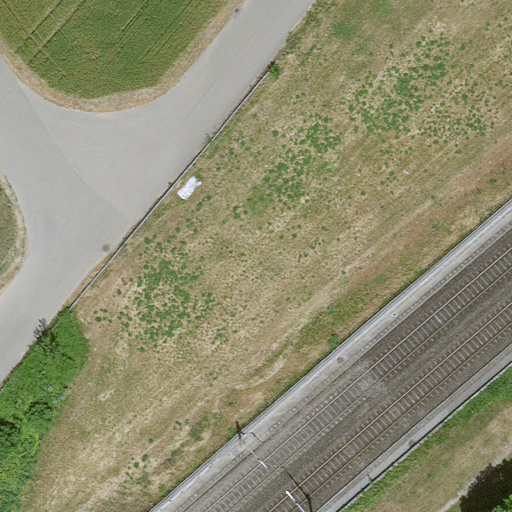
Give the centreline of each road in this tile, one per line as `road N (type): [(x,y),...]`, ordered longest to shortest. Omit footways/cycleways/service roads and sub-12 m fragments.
road 1 (residential): [(92,221),(272,0)]
road 2 (track): [(0,105),(92,221)]
road 3 (unclassified): [(0,330),(92,221)]
